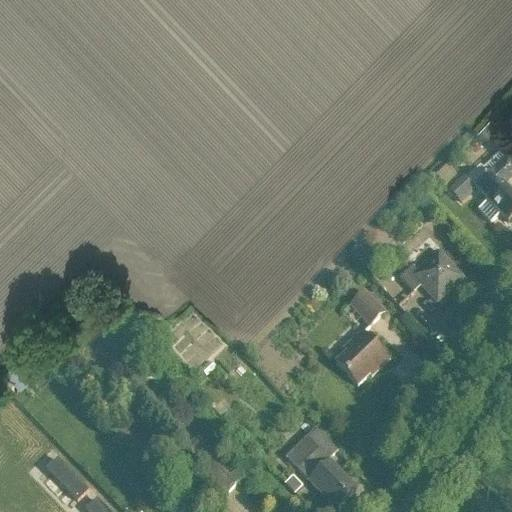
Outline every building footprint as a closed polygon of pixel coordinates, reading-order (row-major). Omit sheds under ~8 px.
[(484,144),(500,127),(490,118),(475,135),(484,144)] [(511,200),(504,192),(511,184),(511,163),(510,161),(475,194),(507,229),(511,224),(511,200)] [(448,197),(461,211),(475,197),(462,183),(448,197)] [(412,272),(399,285),(413,299),(421,291),(436,307),(461,284),(438,259),(417,278),(412,272)] [(369,333),(384,319),(364,298),(350,312),(369,333)] [(388,367),(361,338),(344,355),(346,358),(335,369),(357,392),(369,381),(371,383),(388,367)] [(332,511),(339,511),(356,496),(328,467),(337,459),(316,436),(292,459),(295,463),(290,468),(332,511)] [(226,500),(240,486),(212,459),(198,473),(226,500)] [(87,497),(57,466),(46,476),(77,508),(87,497)]
